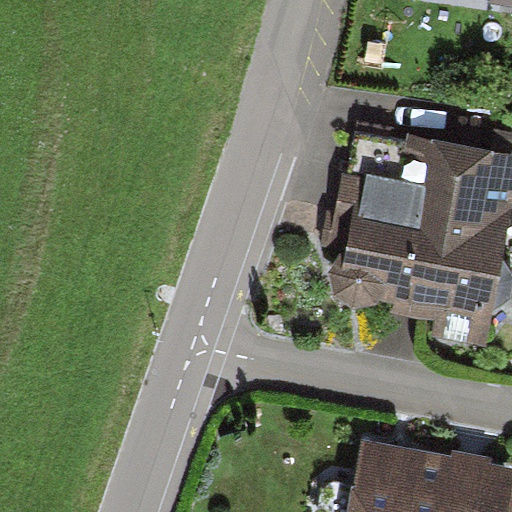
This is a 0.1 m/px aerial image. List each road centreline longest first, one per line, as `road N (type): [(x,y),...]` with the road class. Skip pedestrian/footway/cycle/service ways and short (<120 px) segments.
road 1 (residential): [(296,0),(282,71),(188,348)]
road 2 (residential): [(511,413),(188,348)]
road 3 (residential): [(188,348),(134,511)]
